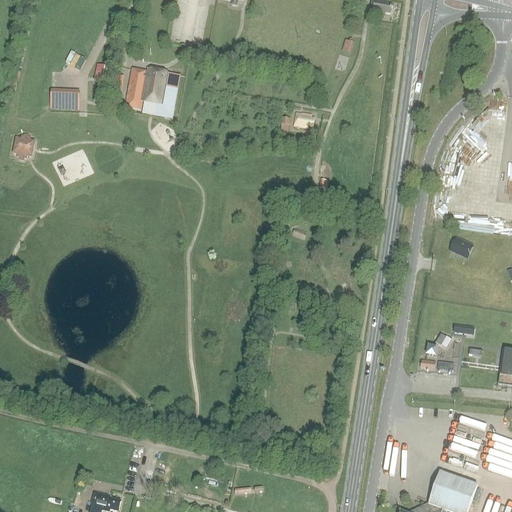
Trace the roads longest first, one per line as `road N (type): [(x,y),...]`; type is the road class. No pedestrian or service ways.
road 1 (unclassified): [(367,511),(430,153),(446,123),(495,71),(503,11)]
road 2 (primary): [(348,511),(405,137)]
road 3 (unclassified): [(331,511),(324,486),(147,444)]
road 4 (track): [(147,444),(0,408)]
road 5 (primary): [(420,0),(405,137)]
road 6 (primary): [(405,137),(433,8)]
